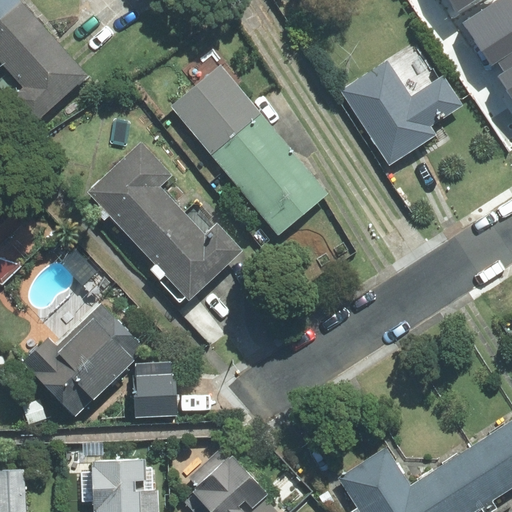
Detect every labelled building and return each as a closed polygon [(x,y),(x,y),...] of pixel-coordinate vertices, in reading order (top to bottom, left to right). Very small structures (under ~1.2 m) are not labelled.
[(20,0),(0,0),(0,55),(40,20),(20,0)] [(450,0),(458,12),(476,0),(450,0)] [(492,65),(497,62),(500,67),(511,58),(511,0),(497,0),(463,23),(492,65)] [(0,55),(0,59),(24,87),(14,95),(38,122),(90,75),(40,20),(0,55)] [(439,140),(447,135),(438,121),(462,105),(443,76),(439,78),(415,42),(340,90),(389,165),(436,135),(439,140)] [(511,58),(500,67),(503,71),(497,75),(511,97),(511,58)] [(262,117),(220,66),(171,107),(213,157),(262,117)] [(262,117),(213,157),(279,235),(327,194),(262,117)] [(184,212),(160,186),(172,175),(141,142),(88,191),(143,250),(184,212)] [(0,283),(3,284),(22,265),(0,257),(0,236),(5,242),(28,219),(0,190),(0,283)] [(217,223),(205,235),(184,212),(143,250),(156,264),(150,269),(180,301),(186,296),(189,300),(243,250),(217,223)] [(49,337),(23,362),(76,416),(145,350),(101,304),(57,346),(49,337)] [(135,418),(178,416),(176,380),(172,381),(172,363),(136,364),(137,375),(133,376),(135,418)] [(511,421),(473,446),(504,493),(511,488),(511,421)] [(437,469),(464,511),(475,511),(481,508),(483,511),(491,511),(497,509),(492,501),(504,493),(473,446),(437,469)] [(277,511),(264,497),(267,494),(232,456),(230,458),(221,448),(188,477),(198,487),(192,492),(194,494),(185,502),(194,511),(277,511)] [(386,448),(340,478),(358,507),(350,511),(404,511),(411,485),(386,448)] [(152,468),(145,468),(145,460),(92,462),(92,471),(80,472),(82,503),(93,502),(92,511),(158,511),(158,491),(153,491),(152,468)] [(411,485),(404,511),(464,511),(437,469),(411,485)] [(0,511),(25,511),(24,470),(0,470),(0,511)]
